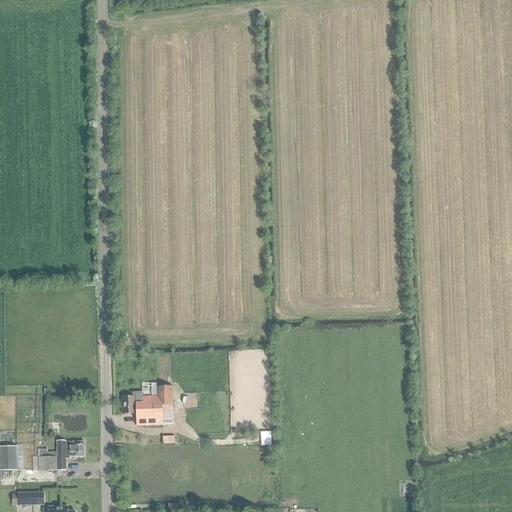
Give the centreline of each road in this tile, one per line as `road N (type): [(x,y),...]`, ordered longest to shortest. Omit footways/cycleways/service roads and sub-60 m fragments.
road 1 (tertiary): [(107,511),(101,0)]
road 2 (track): [(303,0),(101,24)]
